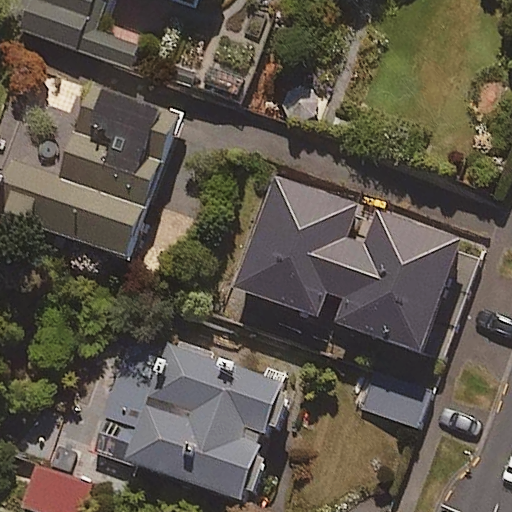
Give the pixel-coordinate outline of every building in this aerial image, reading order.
[(31,0),(21,29),(131,69),(141,43),(97,27),(106,0),(31,0)] [(321,98),(291,85),(278,116),(308,128),(321,98)] [(179,118),(84,86),(73,116),(62,113),(42,169),(0,154),(0,214),(130,260),(179,118)] [(236,288),(315,316),(324,289),(343,296),(334,322),(422,353),(462,239),(275,175),(236,288)] [(269,457),(260,454),(268,430),(283,435),(296,398),(281,393),(285,381),(174,343),(160,383),(120,370),(103,419),(124,426),(113,458),(244,502),(248,490),(257,493),(269,457)] [(432,390),(375,370),(362,408),(419,427),(432,390)] [(62,409),(31,400),(18,447),(48,456),(62,409)] [(86,511),(95,488),(36,469),(24,507),(37,511),(86,511)]
